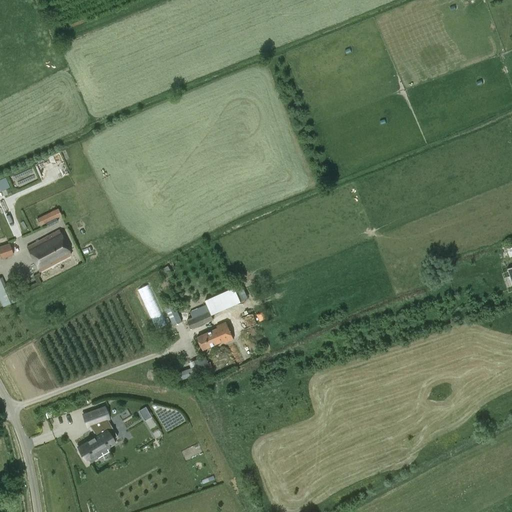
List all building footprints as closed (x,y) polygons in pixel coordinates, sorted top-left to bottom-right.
[(0,179),(0,190),(10,186),(6,177),(0,179)] [(44,223),(60,216),(57,209),(41,217),(44,223)] [(27,246),(40,272),(72,255),(59,230),(27,246)] [(0,256),(1,259),(13,255),(9,243),(0,246),(0,256)] [(1,278),(0,278),(0,297),(1,299),(9,295),(1,278)] [(150,284),(141,287),(154,326),(164,323),(150,284)] [(238,299),(233,286),(205,298),(207,304),(190,311),(192,317),(187,319),(191,329),(213,319),(210,311),(238,299)] [(502,286),(474,296),(480,313),(494,308),(494,310),(509,306),(502,286)] [(181,320),(177,309),(168,312),(173,323),(181,320)] [(203,349),(223,341),(224,343),(234,339),(226,321),(216,325),(217,327),(197,336),(203,349)] [(182,379),(211,369),(206,355),(191,361),(193,367),(179,372),(182,379)] [(96,436),(78,447),(86,460),(88,459),(90,463),(97,458),(95,454),(106,447),(106,448),(114,443),(111,440),(117,436),(107,420),(108,419),(104,407),(83,414),(87,427),(90,426),(96,436)]
